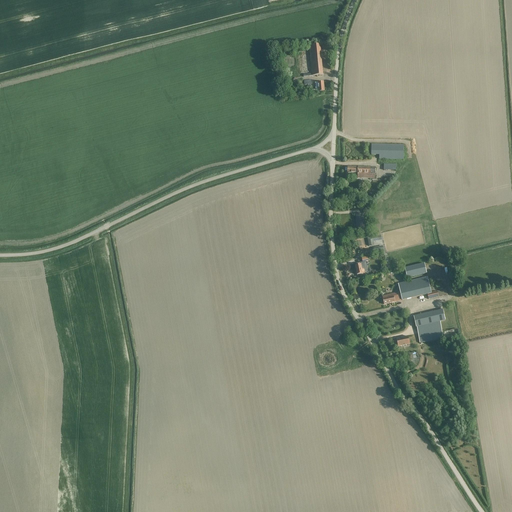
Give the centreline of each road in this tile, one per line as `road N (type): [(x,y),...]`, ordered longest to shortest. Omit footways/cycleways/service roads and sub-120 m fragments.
road 1 (unclassified): [(482,511),(345,297),(332,239),(332,161)]
road 2 (unclassified): [(318,147),(192,186),(50,251),(0,256)]
road 3 (unclassified): [(333,132),(338,63),(357,0)]
